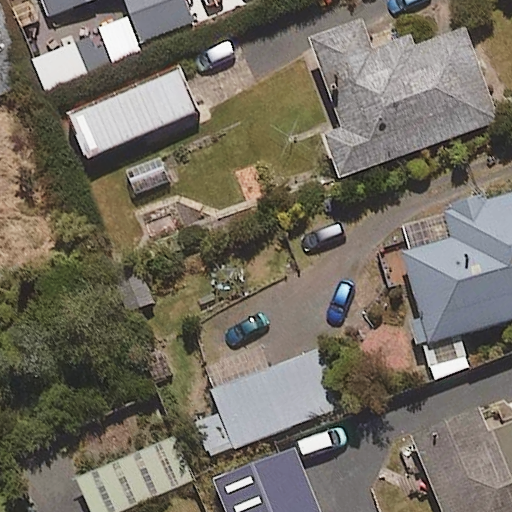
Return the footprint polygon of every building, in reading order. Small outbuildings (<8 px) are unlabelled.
[(94,0),(42,0),(51,19),(95,1),(94,0)] [(124,0),(141,43),(193,23),(184,0),(124,0)] [(0,95),(27,85),(0,10),(0,95)] [(367,19),(311,40),(344,127),(324,135),(341,181),(501,120),(466,29),(418,47),(413,34),(378,47),(367,19)] [(87,159),(197,112),(180,70),(69,116),(87,159)] [(511,197),(446,217),(453,241),(404,255),(430,343),(511,318),(511,197)] [(209,458),(343,406),(322,351),(214,392),(222,414),(196,424),(209,458)] [(443,511),(511,511),(511,424),(488,435),(479,411),(414,437),(443,511)] [(225,511),(320,511),(295,451),(214,484),(225,511)]
